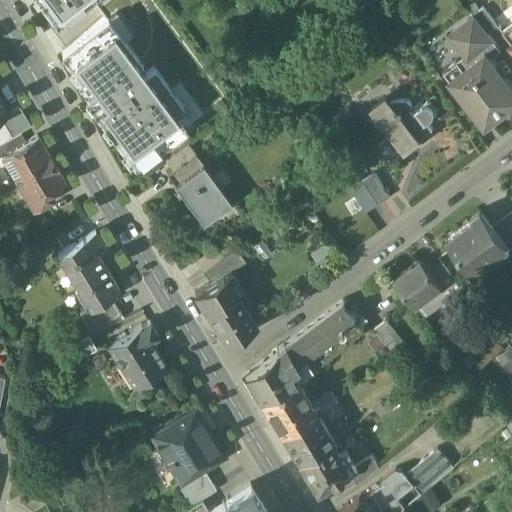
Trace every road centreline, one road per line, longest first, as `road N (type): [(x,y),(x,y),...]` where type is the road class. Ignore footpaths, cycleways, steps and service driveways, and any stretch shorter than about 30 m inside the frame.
road 1 (tertiary): [(0,20),(212,374)]
road 2 (residential): [(212,374),(511,157)]
road 3 (tertiary): [(212,374),(298,511)]
